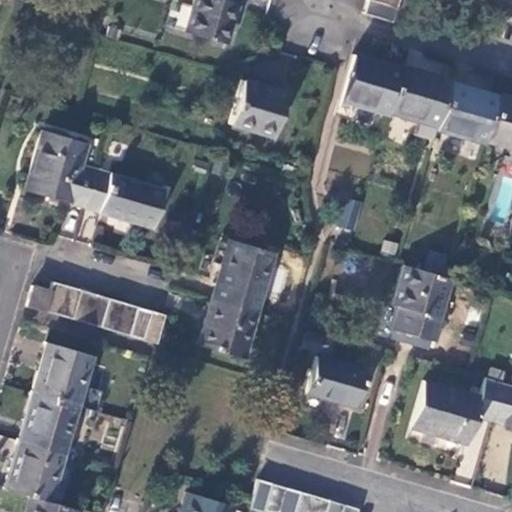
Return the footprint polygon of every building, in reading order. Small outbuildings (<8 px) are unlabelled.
[(191,0),(183,32),(223,43),(234,0),(191,0)] [(371,0),(366,0),(362,13),(391,22),(395,8),(371,0)] [(352,54),(338,100),(386,114),(387,111),(400,68),(352,54)] [(400,66),(400,68),(387,111),(435,125),(447,82),(448,80),(400,66)] [(240,79),(227,123),(271,136),(284,92),(240,79)] [(435,125),(434,128),(482,142),(483,140),(495,96),(447,82),(435,125)] [(495,96),(483,140),(511,148),(511,98),(496,94),(495,96)] [(41,129),(25,182),(37,185),(34,192),(83,207),(94,169),(80,165),(86,142),(41,129)] [(94,169),(83,207),(152,228),(163,190),(94,169)] [(352,231),(360,201),(343,197),(335,226),(352,231)] [(227,238),(209,300),(252,312),(270,251),(227,238)] [(345,249),(333,294),(384,307),(396,262),(345,249)] [(400,264),(389,303),(395,305),(389,328),(431,341),(450,278),(443,276),(400,264)] [(51,281),(48,291),(42,310),(56,314),(65,285),(51,281)] [(31,285),(25,305),(42,310),(48,291),(31,285)] [(65,285),(56,314),(70,318),(79,290),(65,285)] [(79,290),(70,318),(84,322),(93,294),(79,290)] [(93,294),(84,322),(98,327),(107,298),(93,294)] [(107,298),(98,327),(112,331),(121,302),(107,298)] [(209,300),(196,344),(239,357),(252,312),(209,300)] [(121,302),(112,331),(126,335),(135,306),(121,302)] [(135,306),(126,335),(140,339),(149,310),(135,306)] [(149,310),(140,339),(154,343),(163,315),(149,310)] [(44,342),(29,392),(75,406),(90,356),(44,342)] [(315,356),(304,392),(354,407),(365,371),(315,356)] [(422,379),(409,425),(466,442),(474,414),(489,419),(500,382),(484,377),(478,396),(422,379)] [(511,384),(500,382),(489,419),(511,425),(511,384)] [(29,392),(14,440),(61,454),(75,406),(29,392)] [(14,440),(0,488),(26,495),(47,502),(61,454),(14,440)] [(250,496),(247,508),(261,511),(270,483),(255,479),(250,496)] [(270,483),(261,511),(276,511),(284,487),(270,483)] [(284,487),(276,511),(292,511),(298,491),(284,487)] [(230,511),(231,509),(233,505),(186,491),(180,511),(230,511)] [(298,491),(292,511),(308,511),(313,496),(298,491)] [(26,495),(21,511),(71,511),(73,509),(47,502),(26,495)] [(313,496),(308,511),(323,511),(327,500),(313,496)] [(327,500),(323,511),(339,511),(342,504),(327,500)]
